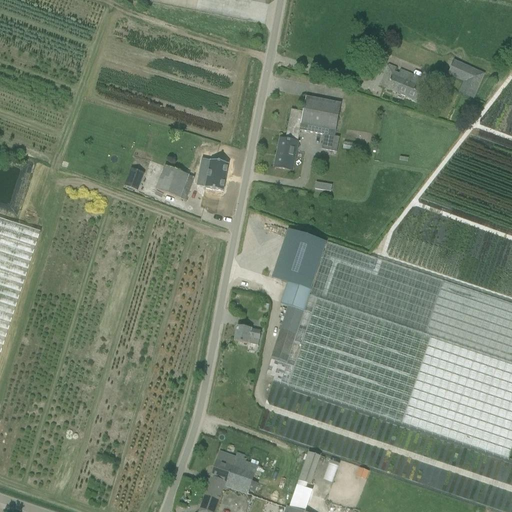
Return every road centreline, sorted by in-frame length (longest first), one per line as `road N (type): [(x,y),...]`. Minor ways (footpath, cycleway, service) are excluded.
road 1 (unclassified): [(167,511),(206,387),(282,0)]
road 2 (track): [(103,0),(271,60)]
